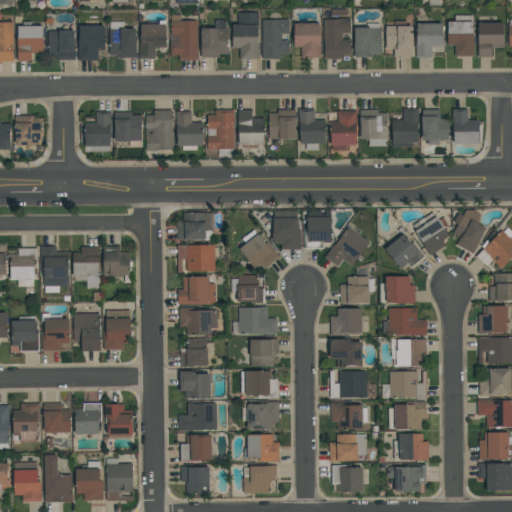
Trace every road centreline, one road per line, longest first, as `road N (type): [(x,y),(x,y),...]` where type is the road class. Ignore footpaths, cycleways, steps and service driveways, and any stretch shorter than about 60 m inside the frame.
road 1 (residential): [(0,89),(511,86)]
road 2 (residential): [(151,187),(154,511)]
road 3 (tertiary): [(203,187),(448,184)]
road 4 (residential): [(452,286),(454,511)]
road 5 (residential): [(304,288),(306,511)]
road 6 (residential): [(0,378),(153,375)]
